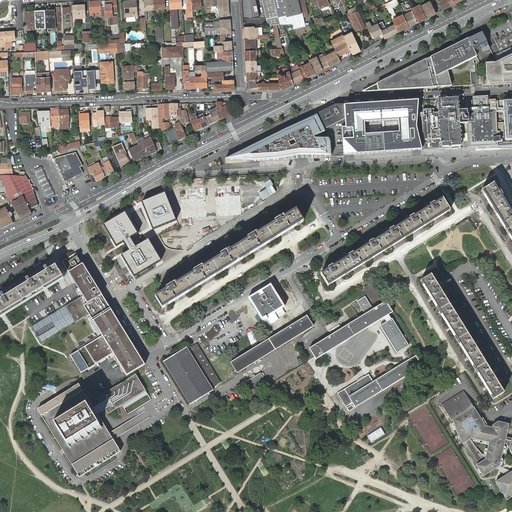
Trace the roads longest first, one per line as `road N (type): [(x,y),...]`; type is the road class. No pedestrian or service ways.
road 1 (residential): [(179,162),(194,174),(426,158),(444,171)]
road 2 (residential): [(340,237),(309,193),(290,190),(132,284)]
road 3 (residential): [(242,97),(0,103)]
road 4 (primary): [(487,0),(293,96)]
road 5 (residential): [(340,237),(167,342)]
road 6 (primary): [(334,86),(507,0)]
road 7 (residential): [(511,88),(344,97),(334,86)]
road 8 (unknown): [(120,219),(163,198),(290,185)]
road 9 (primary): [(179,162),(334,86)]
road 10 (unknown): [(120,219),(247,214)]
road 11 (primary): [(69,222),(179,162)]
road 12 (primary): [(160,162),(52,215)]
